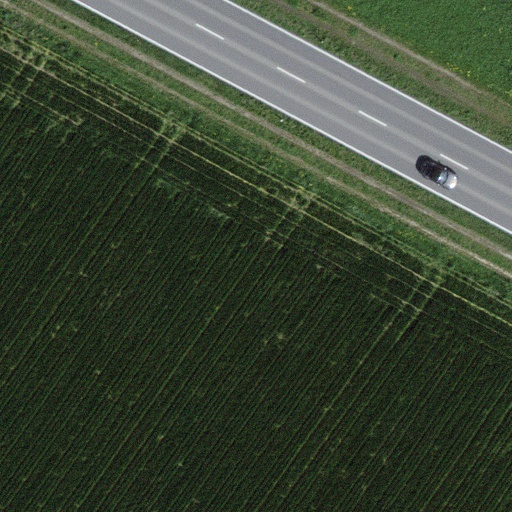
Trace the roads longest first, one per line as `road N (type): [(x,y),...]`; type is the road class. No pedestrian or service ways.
road 1 (track): [(511,269),(6,0)]
road 2 (primary): [(154,0),(511,190)]
road 3 (track): [(293,0),(511,116)]
